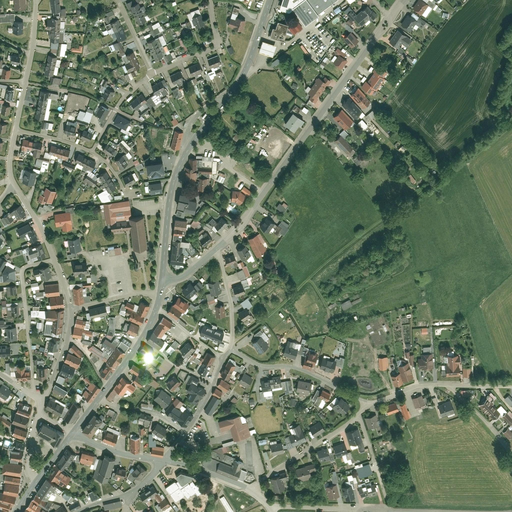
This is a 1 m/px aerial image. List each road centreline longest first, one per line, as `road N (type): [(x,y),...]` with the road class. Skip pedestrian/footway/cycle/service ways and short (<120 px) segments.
road 1 (residential): [(390,17),(214,249)]
road 2 (tertiary): [(193,141),(246,69),(269,0)]
road 3 (residential): [(53,258),(21,276),(35,397)]
road 4 (residential): [(231,349),(372,404)]
road 5 (tertiary): [(159,286),(167,198),(193,141)]
road 6 (residential): [(249,489),(372,404)]
road 7 (unknown): [(240,79),(349,0)]
road 8 (unclassified): [(399,510),(270,505)]
